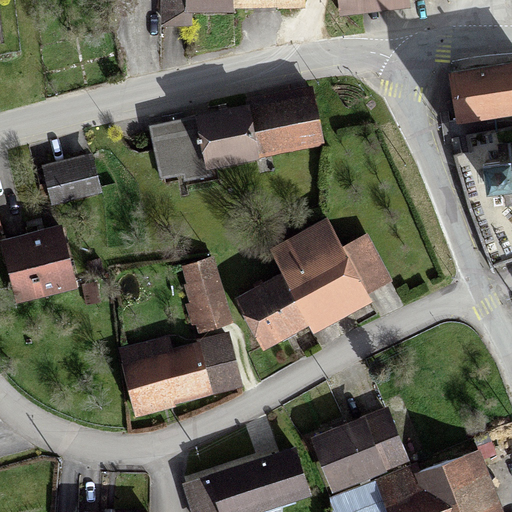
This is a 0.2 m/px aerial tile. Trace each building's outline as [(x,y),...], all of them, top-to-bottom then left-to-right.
[(163,0),(164,20),(185,20),(185,3),(303,3),(303,0),(163,0)] [(335,0),(337,9),(400,0),(335,0)] [(511,68),(452,77),(458,122),(511,114),(511,68)] [(307,92),(199,112),(208,161),(316,141),(307,92)] [(504,190),(505,203),(511,202),(511,148),(500,149),(501,159),(482,160),(485,192),(504,190)] [(87,158),(47,168),(54,200),(95,191),(87,158)] [(64,225),(6,241),(22,301),(80,285),(64,225)] [(238,301),(262,348),(389,285),(365,238),(340,250),(328,225),(274,252),(286,277),(238,301)] [(215,262),(183,270),(198,327),(230,319),(215,262)] [(237,386),(223,333),(165,348),(162,338),(121,349),(137,412),(237,386)] [(380,409),(308,434),(325,482),(397,456),(380,409)] [(287,446),(180,481),(190,511),(248,511),(303,494),(287,446)] [(501,511),(484,456),(387,486),(394,511),(501,511)] [(383,511),(372,484),(330,499),(331,511),(383,511)]
